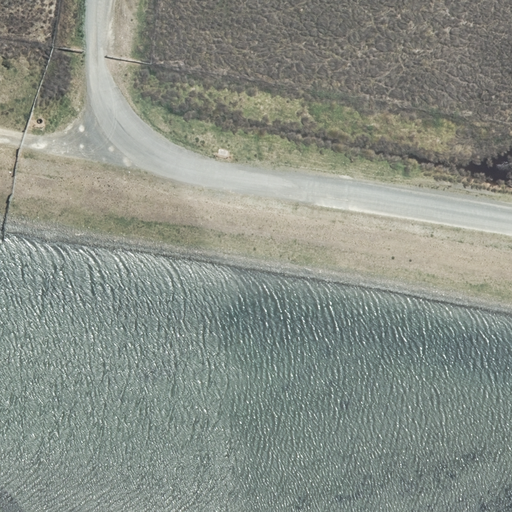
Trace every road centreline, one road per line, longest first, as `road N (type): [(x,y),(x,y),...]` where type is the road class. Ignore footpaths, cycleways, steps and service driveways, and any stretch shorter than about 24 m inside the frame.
road 1 (unclassified): [(511,224),(93,155)]
road 2 (unclassified): [(93,155),(111,0)]
